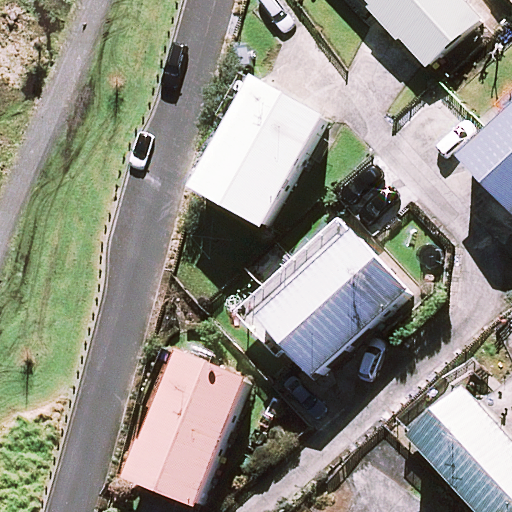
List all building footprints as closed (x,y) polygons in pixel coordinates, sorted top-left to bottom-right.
[(486,21),(465,0),(367,0),(434,70),(486,21)] [(332,125),(263,86),(201,197),(271,235),(332,125)] [(511,124),(468,165),(511,211),(511,124)] [(415,299),(347,226),(245,320),(285,364),(295,355),(323,385),(415,299)] [(205,511),(258,382),(191,355),(137,487),(199,511),(205,511)] [(511,511),(511,436),(473,393),(417,443),(479,511),(511,511)]
